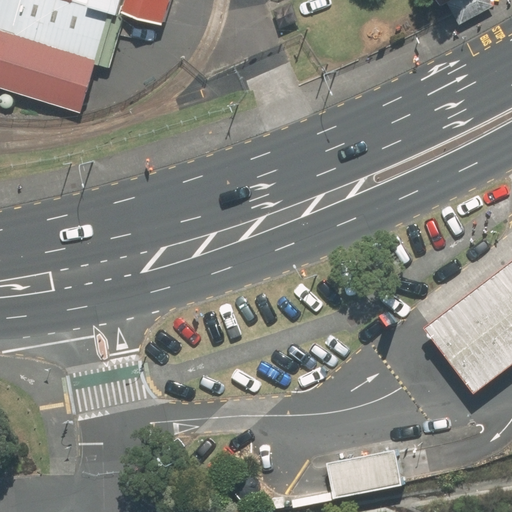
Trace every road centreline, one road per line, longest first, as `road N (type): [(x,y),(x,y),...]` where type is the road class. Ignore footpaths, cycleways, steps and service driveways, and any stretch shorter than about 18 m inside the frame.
road 1 (primary): [(158,256),(511,65)]
road 2 (primary): [(511,145),(372,211),(158,256)]
road 3 (primary): [(0,285),(158,256)]
